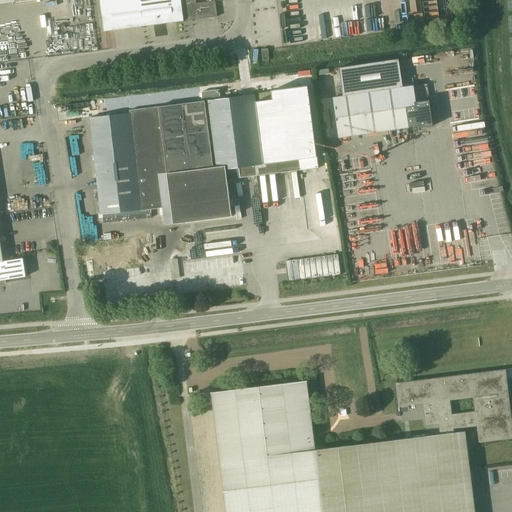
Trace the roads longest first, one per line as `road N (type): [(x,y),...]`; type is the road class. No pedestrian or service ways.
road 1 (unclassified): [(79,335),(39,78),(45,67),(227,39),(243,16),(242,0)]
road 2 (tertiary): [(511,284),(79,335)]
